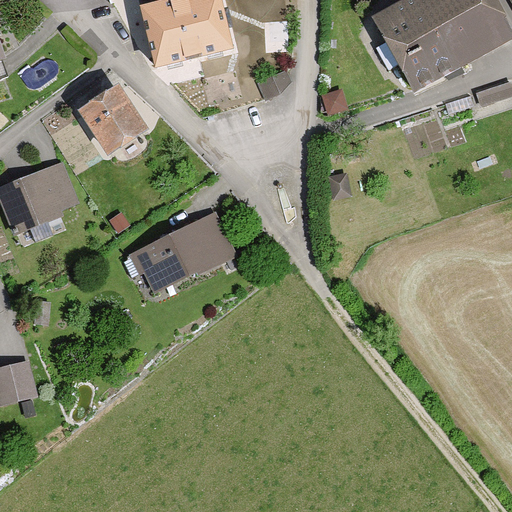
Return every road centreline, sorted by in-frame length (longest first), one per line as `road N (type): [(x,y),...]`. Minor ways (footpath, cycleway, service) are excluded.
road 1 (track): [(301,257),(501,511)]
road 2 (residential): [(70,0),(215,156)]
road 3 (residential): [(309,0),(306,135)]
road 4 (residential): [(215,156),(301,257)]
road 5 (residential): [(306,135),(301,257)]
